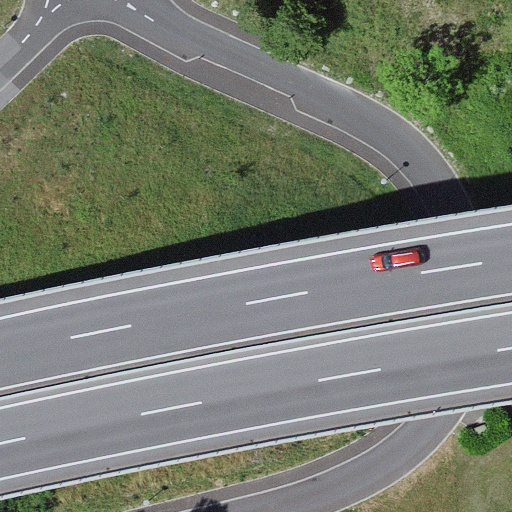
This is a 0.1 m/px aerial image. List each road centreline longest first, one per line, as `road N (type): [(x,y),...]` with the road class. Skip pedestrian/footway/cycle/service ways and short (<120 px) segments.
road 1 (motorway): [(0,446),(511,352)]
road 2 (motorway): [(511,256),(0,349)]
road 3 (residential): [(128,0),(358,112),(423,161),(459,221),(468,325)]
road 4 (residential): [(468,325),(446,400),(409,446),(313,498),(265,511)]
